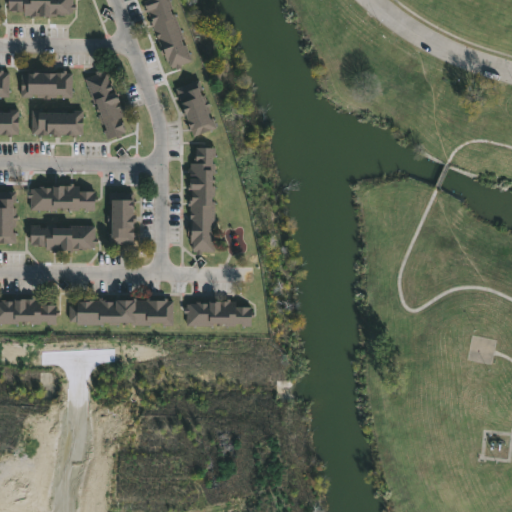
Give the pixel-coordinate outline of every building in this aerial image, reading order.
[(73,5),(73,9),(71,9),(72,16),(48,14),(48,17),(29,16),(29,15),(21,14),(21,11),(6,10),(6,0),(71,0),(71,5),(73,5)] [(162,0),(163,1),(165,0),(167,0),(170,7),(167,8),(169,15),(173,14),(181,38),(179,39),(181,45),(185,44),(190,61),(179,65),(180,68),(175,69),(174,66),(169,68),(167,62),(165,63),(157,38),(156,39),(151,27),(149,27),(148,25),(151,24),(147,11),(143,12),(139,0),(162,0)] [(98,70),(99,73),(104,71),(106,74),(107,77),(105,77),(105,79),(108,78),(113,92),(116,91),(117,94),(114,95),(116,102),(117,101),(119,106),(121,105),(123,110),(120,111),(122,117),(118,118),(119,120),(120,120),(124,129),(122,130),(123,133),(118,134),(120,137),(115,139),(114,137),(105,140),(102,131),(104,130),(102,124),(100,125),(92,100),(90,101),(83,79),(94,75),(93,72),(98,70)] [(64,71),(64,73),(70,73),(70,96),(52,95),(52,97),(48,97),(48,99),(42,99),(42,95),(27,95),(27,97),(19,97),(19,73),(53,74),(53,72),(64,71)] [(0,98),(10,98),(10,73),(0,72),(0,98)] [(218,127),(195,135),(193,129),(191,130),(176,88),(200,78),(218,127)] [(81,111),(80,135),(74,134),(74,137),(70,137),(70,135),(62,136),(62,135),(59,135),(59,137),(41,136),(41,137),(36,137),(36,134),(30,134),(30,109),(81,111)] [(0,113),(6,113),(6,110),(17,110),(16,134),(9,134),(9,137),(0,135),(0,113)] [(210,155),(210,162),(213,162),(213,172),(210,172),(210,176),(213,176),(213,182),(210,182),(210,185),(213,185),(213,195),(210,195),(210,200),(212,200),(212,227),(210,227),(210,233),(213,233),(212,250),(199,250),(199,253),(195,253),(195,250),(190,250),(190,242),(188,242),(189,204),(186,204),(187,196),(189,197),(189,188),(187,188),(187,162),(194,162),(194,146),(213,146),(213,155),(210,155)] [(72,184),(72,187),(79,187),(79,192),(92,192),(92,211),(76,209),(76,211),(55,209),(55,211),(28,211),(28,198),(25,198),(25,192),(29,192),(29,189),(37,189),(37,186),(45,186),(45,189),(50,189),(50,186),(66,186),(66,184),(72,184)] [(10,203),(10,208),(14,208),(14,215),(15,215),(14,227),(9,227),(9,233),(14,233),(14,243),(0,243),(0,192),(13,192),(13,203),(10,203)] [(134,199),(134,204),(131,204),(131,216),(133,216),(133,222),(130,222),(130,227),(132,227),(132,234),(134,234),(134,238),(132,238),(132,244),(108,244),(109,201),(112,201),(112,193),(132,194),(132,199),(134,199)] [(54,225),(54,229),(58,229),(58,226),(63,226),(63,230),(67,230),(67,226),(92,226),(92,239),(96,239),(96,244),(93,244),(93,249),(69,249),(69,252),(58,252),(55,251),(55,250),(43,249),(43,248),(38,248),(38,246),(38,245),(28,244),(28,225),(39,225),(39,229),(47,229),(47,225),(54,225)] [(36,296),(36,298),(42,299),(42,303),(57,303),(56,309),(60,309),(60,314),(56,314),(56,323),(49,323),(49,320),(41,320),(41,323),(35,323),(35,319),(28,319),(28,323),(22,322),(22,319),(18,319),(18,322),(0,322),(0,301),(1,301),(1,298),(14,301),(14,297),(36,296)] [(151,297),(151,299),(164,299),(164,297),(168,297),(168,300),(174,300),(174,324),(164,324),(164,321),(151,321),(151,324),(133,324),(133,320),(130,320),(130,324),(124,324),(124,321),(120,320),(120,324),(110,323),(111,320),(105,320),(104,324),(78,324),(78,320),(71,320),(71,308),(78,308),(78,299),(106,299),(112,300),(112,303),(115,304),(115,298),(131,299),(131,297),(137,297),(137,299),(148,300),(148,297),(151,297)] [(230,298),(230,300),(236,301),(236,305),(251,305),(252,311),(254,311),(254,316),(251,316),(251,325),(241,324),(241,322),(236,322),(235,325),(225,325),(225,322),(222,322),(222,324),(217,324),(217,322),(214,322),(213,325),(187,324),(187,312),(184,312),(184,310),(186,311),(186,308),(184,307),(187,307),(187,303),(195,303),(195,301),(200,301),(200,302),(207,302),(207,305),(208,305),(208,299),(230,298)] [(485,460),(508,460),(508,444),(485,444),(485,460)]
